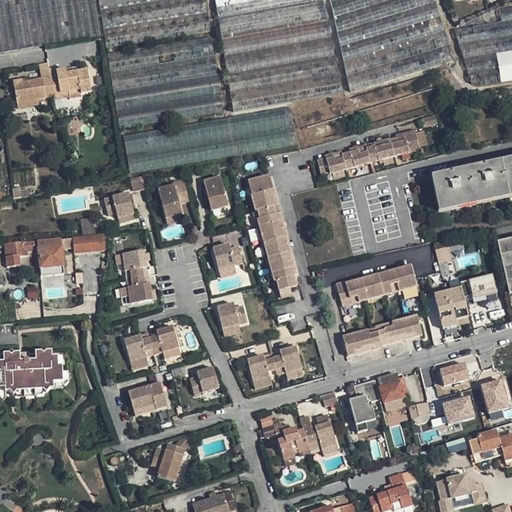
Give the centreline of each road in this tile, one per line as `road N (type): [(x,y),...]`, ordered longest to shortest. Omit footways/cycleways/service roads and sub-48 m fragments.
road 1 (residential): [(511,334),(247,408)]
road 2 (residential): [(247,408),(192,303),(179,252)]
